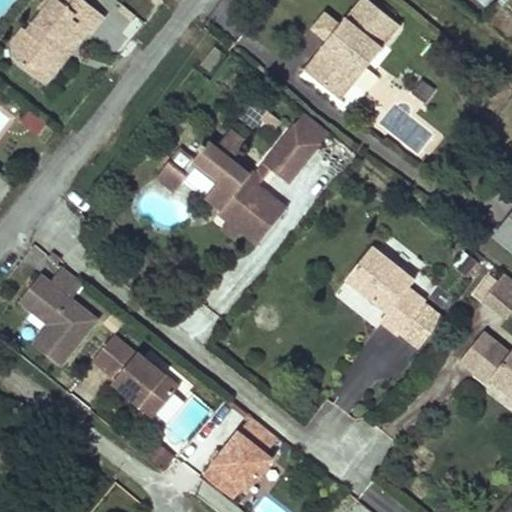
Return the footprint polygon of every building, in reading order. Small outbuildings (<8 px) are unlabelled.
[(73,48),(87,31),(90,33),(104,15),(84,0),(47,0),(41,8),(44,12),(28,31),(25,28),(14,42),(16,60),(35,75),(53,73),(63,61),(62,54),(69,45),(73,48)] [(401,26),(369,0),(359,0),(340,24),(326,41),(303,70),(341,100),(401,26)] [(311,28),(326,41),(340,24),(325,11),(311,28)] [(14,42),(6,52),(16,60),(14,42)] [(62,54),(63,61),(73,48),(69,45),(62,54)] [(200,64),(210,72),(225,54),(215,46),(200,64)] [(53,73),(35,75),(45,83),(53,73)] [(304,112),(263,163),(270,168),(288,183),(329,132),(304,112)] [(5,119),(0,124),(0,135),(18,151),(29,139),(5,119)] [(250,174),(240,166),(232,159),(246,141),(230,128),(216,147),(208,140),(194,158),(220,179),(206,196),(221,208),(218,212),(227,219),(241,231),(258,244),(286,208),(257,184),(247,177),(250,174)] [(184,172),(169,160),(157,176),(175,190),(184,179),(188,175),(184,172)] [(242,162),(240,166),(250,174),(247,177),(257,184),(270,168),(263,163),(255,173),(242,162)] [(82,214),(79,218),(90,227),(93,224),(82,214)] [(511,216),(496,236),(511,249),(511,216)] [(241,231),(227,219),(221,227),(235,239),(241,231)] [(372,247),(346,279),(362,292),(365,289),(370,292),(367,296),(388,312),(381,321),(398,335),(400,333),(423,304),(425,301),(408,288),(414,280),(372,247)] [(52,252),(49,256),(59,264),(62,260),(52,252)] [(464,254),(455,268),(469,278),(479,264),(464,254)] [(74,301),(87,286),(65,269),(53,284),(43,277),(23,303),(53,327),(36,347),(62,368),(100,322),(74,301)] [(484,299),(507,318),(511,312),(511,280),(504,274),(484,299)] [(400,333),(419,347),(441,318),(423,304),(400,333)] [(511,351),(510,354),(483,333),(460,361),(475,373),(485,362),(496,371),(491,378),(492,379),(507,391),(509,388),(511,389),(511,351)] [(116,385),(137,402),(140,398),(146,403),(143,407),(158,419),(160,415),(181,390),(183,388),(147,359),(141,354),(139,356),(116,337),(96,362),(119,381),(116,385)] [(332,400),(356,413),(385,360),(361,347),(332,400)] [(485,362),(475,373),(488,383),(492,379),(491,378),(496,371),(485,362)] [(181,390),(160,415),(168,421),(172,425),(193,400),(189,396),(181,390)] [(140,398),(137,402),(143,407),(146,403),(140,398)] [(268,456),(279,443),(251,420),(202,479),(240,509),(277,464),(268,456)] [(155,442),(141,458),(161,475),(174,459),(155,442)]
